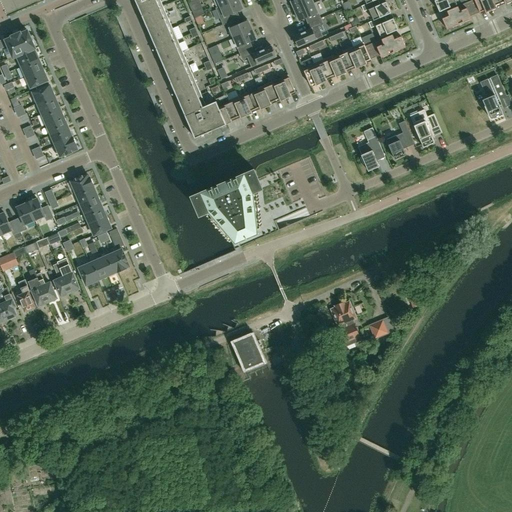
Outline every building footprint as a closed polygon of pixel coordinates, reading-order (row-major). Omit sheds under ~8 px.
[(226,124),(172,0),(135,0),(195,138),(226,124)] [(241,4),(239,0),(237,0),(217,9),(223,24),(239,17),(236,12),(243,9),(241,4)] [(217,9),(237,0),(217,0),(220,7),(217,8),(217,9)] [(295,11),(314,3),(312,0),(293,0),(291,1),(293,6),(295,11)] [(380,4),(378,0),(375,0),(362,6),(364,11),(369,9),(374,20),(369,22),(369,23),(385,16),(391,13),(387,4),(388,4),(388,3),(387,4),(386,2),(381,4),(380,4)] [(459,3),(457,0),(435,0),(436,2),(435,2),(435,3),(436,2),(440,12),(459,3)] [(470,16),(480,12),(474,0),(472,0),(447,11),(449,15),(442,18),(447,29),(459,24),(458,21),(462,19),(463,22),(471,19),(470,16)] [(474,0),(480,12),(485,10),(486,13),(491,10),(486,0),(474,0)] [(498,0),(486,0),(491,10),(497,8),(496,5),(500,3),(498,0)] [(309,23),(320,18),(314,3),(295,11),(297,16),(299,21),(306,18),(309,23)] [(204,16),(197,19),(200,25),(206,22),(204,16)] [(385,16),(369,23),(371,28),(376,26),(381,37),(398,29),(394,20),(395,20),(394,20),(393,18),(389,20),(387,21),(385,16)] [(234,38),(252,29),(250,25),(248,20),(241,23),(239,17),(223,24),(227,22),(234,38)] [(294,39),(298,47),(322,36),(317,26),(322,24),(320,18),(309,23),(311,29),(294,36),(295,39),(294,39)] [(195,27),(189,30),(193,38),(199,35),(195,27)] [(240,53),(252,48),(249,42),(256,39),(254,35),(255,34),(252,29),(234,38),(240,53)] [(20,32),(16,34),(17,36),(24,53),(31,49),(35,48),(35,46),(32,39),(31,39),(28,30),(21,33),(20,32)] [(12,37),(6,40),(13,57),(24,53),(17,36),(16,34),(13,36),(12,36),(12,37)] [(406,47),(401,36),(394,39),(392,34),(365,46),(371,59),(381,55),(382,57),(390,54),(388,51),(393,49),(394,52),(406,47)] [(371,59),(365,46),(363,42),(353,46),(361,66),(367,64),(366,61),(371,59)] [(248,56),(252,66),(276,56),(273,48),(272,48),(271,46),(254,53),(252,48),(240,53),(243,58),(248,56)] [(356,68),(361,66),(353,46),(343,51),(350,68),(355,66),(356,68)] [(24,53),(13,57),(13,58),(15,57),(19,67),(23,66),(38,59),(34,49),(35,48),(31,49),(24,53)] [(333,55),(342,75),(347,72),(346,70),(350,68),(343,51),(344,54),(335,58),(333,55)] [(219,53),(211,56),(215,64),(222,61),(219,53)] [(333,55),(323,59),(331,76),(335,74),(336,77),(342,75),(333,55)] [(23,66),(19,67),(20,67),(22,66),(26,76),(44,69),(44,68),(43,69),(38,59),(23,66)] [(323,59),(313,64),(322,83),(327,81),(326,78),(331,76),(323,59)] [(209,61),(204,63),(207,71),(213,68),(209,61)] [(316,86),(322,83),(313,64),(303,68),(310,85),(315,83),(316,86)] [(44,69),(26,76),(31,87),(48,80),(45,75),(46,75),(44,69)] [(278,79),(286,99),(292,96),(291,94),(295,92),(288,74),(278,79)] [(499,99),(506,96),(497,75),(481,82),(487,96),(480,99),(483,106),(485,105),(491,118),(503,113),(497,100),(499,99)] [(268,83),(275,100),(280,98),(281,101),(286,99),(278,79),(268,83)] [(258,87),(266,107),(272,105),(271,102),(275,100),(268,83),(258,87)] [(33,92),(38,103),(55,96),(53,90),(52,90),(50,85),(33,92)] [(248,92),(255,109),(260,107),(261,110),(266,107),(258,87),(257,88),(259,90),(250,94),(248,92)] [(238,96),(247,116),(252,113),(251,111),(255,109),(248,92),(238,96)] [(38,103),(42,114),(59,107),(55,97),(56,96),(55,96),(38,103)] [(228,100),(229,103),(236,117),(240,115),(241,118),(247,116),(238,96),(228,100)] [(236,117),(229,103),(219,107),(226,124),(232,122),(231,119),(236,117)] [(59,107),(42,114),(47,124),(64,117),(62,111),(61,111),(59,107)] [(410,115),(415,128),(423,147),(435,142),(432,136),(441,132),(441,133),(442,133),(434,114),(427,117),(424,109),(410,115)] [(47,124),(51,135),(68,128),(66,123),(67,123),(64,117),(47,124)] [(72,138),(68,128),(51,135),(56,145),(74,138),(73,137),(72,138)] [(409,146),(403,132),(386,140),(395,159),(406,155),(403,149),(409,146)] [(382,150),(376,136),(367,140),(368,142),(358,147),(362,156),(360,157),(363,164),(365,163),(368,171),(379,166),(373,151),(380,148),(382,150)] [(74,138),(56,145),(60,156),(66,154),(67,154),(71,152),(77,149),(76,145),(77,145),(74,138)] [(194,198),(192,198),(200,214),(205,213),(209,219),(213,224),(213,228),(217,229),(220,233),(228,241),(229,240),(235,237),(236,240),(257,231),(256,228),(262,226),(261,213),(263,209),(260,206),(259,192),(262,188),(260,178),(258,170),(197,196),(194,198)] [(76,193),(94,185),(91,177),(89,178),(88,174),(82,177),(77,179),(71,182),(76,193)] [(94,185),(76,193),(80,203),(98,195),(97,195),(93,186),(94,185)] [(296,197),(301,194),(297,187),(292,190),(296,197)] [(45,193),(50,204),(56,201),(51,190),(45,193)] [(80,203),(85,213),(102,206),(100,202),(101,201),(98,195),(80,203)] [(26,202),(27,203),(34,220),(44,216),(47,220),(53,217),(48,206),(42,209),(38,199),(33,201),(32,200),(26,202)] [(25,224),(34,220),(27,203),(17,208),(21,217),(15,220),(20,232),(27,229),(25,224)] [(106,216),(102,206),(85,213),(89,224),(107,216),(106,216)] [(14,235),(20,232),(15,220),(9,223),(5,213),(0,214),(0,232),(1,234),(11,230),(14,235)] [(107,216),(89,224),(94,235),(111,228),(109,223),(110,222),(107,216)] [(50,244),(59,240),(56,233),(54,235),(49,236),(47,238),(50,244)] [(42,240),(40,241),(37,242),(39,248),(49,244),(47,238),(44,239),(42,240)] [(14,252),(16,257),(27,252),(24,247),(14,251),(14,252)] [(111,254),(119,272),(126,269),(126,268),(129,266),(126,260),(127,260),(125,255),(124,255),(122,249),(111,254)] [(118,272),(119,272),(111,254),(100,259),(108,276),(114,274),(114,273),(118,271),(118,272)] [(11,264),(7,255),(0,258),(0,263),(3,270),(10,267),(11,264)] [(58,263),(70,292),(73,291),(75,292),(78,290),(78,288),(79,288),(66,258),(57,262),(58,263)] [(100,259),(90,263),(98,281),(98,280),(102,278),(102,279),(108,276),(100,259)] [(67,293),(70,292),(58,263),(53,265),(59,278),(54,280),(61,296),(62,295),(64,297),(67,295),(67,293)] [(92,283),(98,281),(90,263),(79,268),(86,285),(91,282),(92,283)] [(33,280),(28,282),(39,305),(40,305),(41,306),(45,305),(45,303),(48,301),(34,269),(30,271),(33,280)] [(56,298),(57,298),(50,282),(46,284),(41,273),(37,274),(34,269),(48,301),(51,300),(52,301),(56,300),(56,298)] [(24,293),(18,296),(25,311),(26,311),(28,312),(31,310),(31,308),(35,307),(29,292),(30,291),(25,280),(19,282),(24,293)] [(0,299),(2,304),(8,318),(9,318),(11,319),(14,318),(15,316),(16,315),(13,307),(15,306),(7,288),(0,290),(0,299)] [(358,334),(359,332),(357,327),(355,327),(354,324),(352,325),(350,321),(356,318),(349,302),(345,304),(344,302),(343,303),(341,303),(338,304),(337,305),(335,306),(336,308),(331,309),(347,346),(356,342),(354,338),(359,336),(358,334)] [(0,321),(1,321),(3,323),(7,321),(7,319),(8,318),(2,304),(0,304),(0,321)] [(383,320),(372,325),(370,325),(375,338),(388,333),(383,320)] [(263,360),(253,334),(236,341),(247,367),(263,360)] [(357,343),(350,346),(352,351),(359,348),(357,343)]
